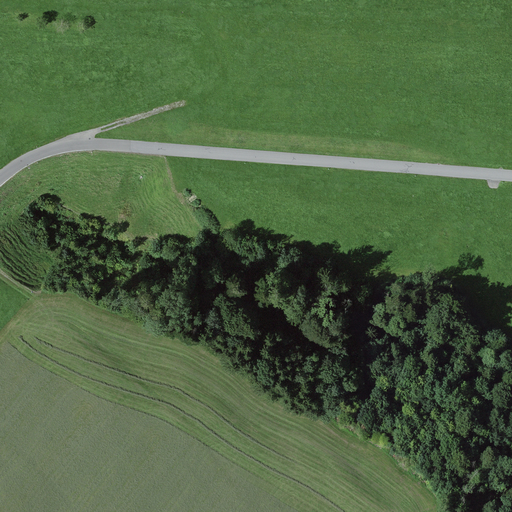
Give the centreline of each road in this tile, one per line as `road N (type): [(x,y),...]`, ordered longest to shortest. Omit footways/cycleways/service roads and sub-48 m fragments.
road 1 (tertiary): [(511,176),(92,143),(39,152),(0,179)]
road 2 (track): [(65,144),(181,103)]
